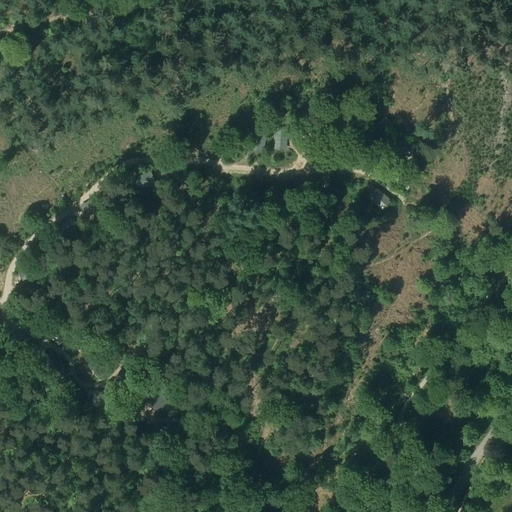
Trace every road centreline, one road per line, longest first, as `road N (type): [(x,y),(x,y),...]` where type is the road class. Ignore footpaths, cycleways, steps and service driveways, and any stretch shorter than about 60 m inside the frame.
road 1 (track): [(394,190),(497,285)]
road 2 (unclassified): [(449,511),(511,408)]
